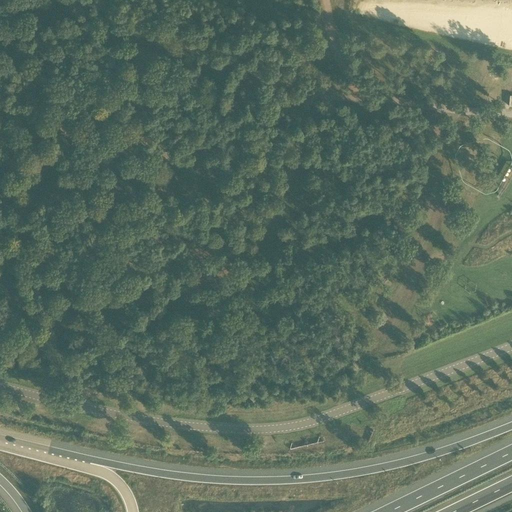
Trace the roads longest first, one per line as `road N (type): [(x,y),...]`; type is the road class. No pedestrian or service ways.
road 1 (unclassified): [(511,346),(328,417),(261,430),(101,413),(0,386)]
road 2 (motorway): [(511,426),(388,466),(264,480),(172,475),(0,436)]
road 3 (motorway): [(511,452),(389,511)]
